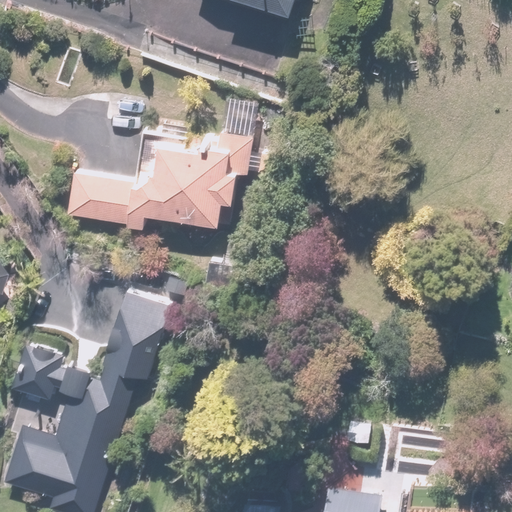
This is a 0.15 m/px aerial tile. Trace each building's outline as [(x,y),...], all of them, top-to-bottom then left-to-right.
[(221,0),(297,20),(302,0),(221,0)] [(146,126),(141,175),(75,168),(70,214),(151,222),(152,210),(226,218),(228,198),(239,200),(243,169),(253,170),(258,131),(225,128),(224,134),(146,126)] [(0,292),(1,288),(10,271),(0,256),(0,292)] [(130,283),(104,368),(29,344),(17,383),(56,395),(58,385),(71,389),(58,431),(27,421),(10,478),(56,492),(52,505),(75,511),(97,511),(140,374),(151,378),(176,297),(130,283)] [(329,511),(386,511),(389,486),(332,481),(329,511)]
